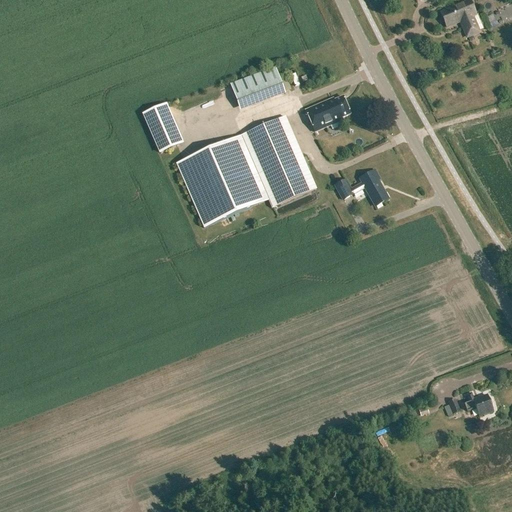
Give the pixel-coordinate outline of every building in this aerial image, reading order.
[(461,23),(468,38),(480,33),(471,13),(475,11),(471,2),(441,14),(447,28),(461,23)] [(229,87),(239,113),(284,95),(274,69),(229,87)] [(293,73),(298,87),(304,85),(299,70),(293,73)] [(305,109),(314,131),(342,118),(341,116),(350,112),(342,95),(330,100),(329,98),(305,109)] [(161,152),(186,142),(169,100),(144,110),(161,152)] [(285,118),(177,166),(205,229),(269,201),(272,208),(316,189),(285,118)] [(365,189),(376,208),(389,201),(377,180),(380,178),(376,172),(361,181),(363,185),(352,192),(346,182),(336,188),(344,202),(365,189)] [(463,407),(465,413),(475,409),(478,417),(482,416),(483,418),(489,416),(488,414),(493,412),(487,397),(476,401),(476,400),(473,401),(471,394),(465,396),(468,405),(463,407)] [(443,408),(447,417),(452,415),(460,412),(455,400),(447,403),(448,406),(443,408)]
